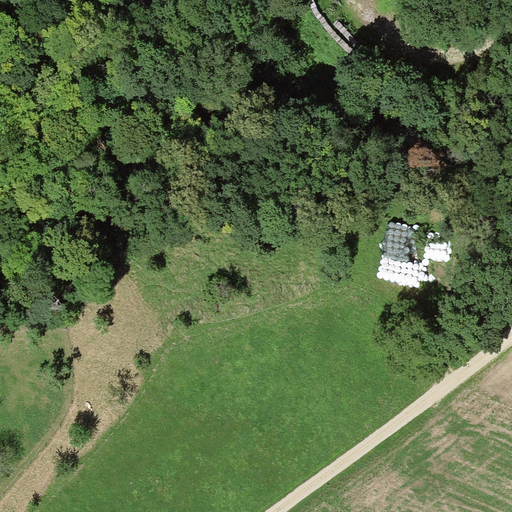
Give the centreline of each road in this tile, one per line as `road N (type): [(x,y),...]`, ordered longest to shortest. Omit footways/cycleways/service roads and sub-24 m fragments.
road 1 (track): [(511,144),(449,169),(409,146),(327,74),(274,0)]
road 2 (track): [(272,511),(511,331)]
